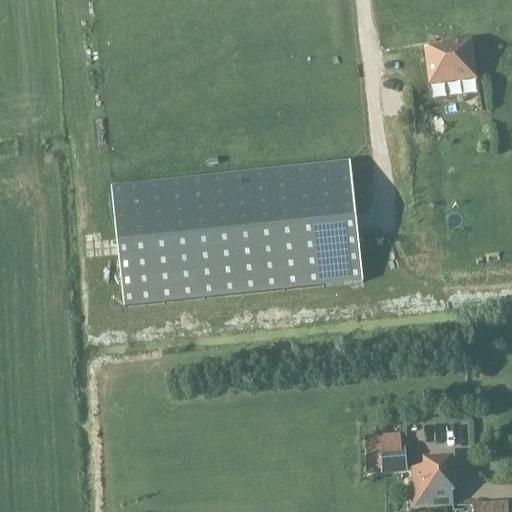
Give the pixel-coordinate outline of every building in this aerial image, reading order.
[(471,41),(442,45),(442,49),(424,51),(429,87),(476,81),(471,41)] [(388,44),(275,56),(284,123),(398,108),(388,46),(388,44)] [(350,164),(111,189),(123,309),(363,283),(350,164)] [(490,458),(490,471),(504,470),(504,457),(490,458)] [(406,461),(381,462),(382,472),(383,472),(407,470),(406,461)] [(451,467),(411,470),(413,507),(453,504),(451,467)]
